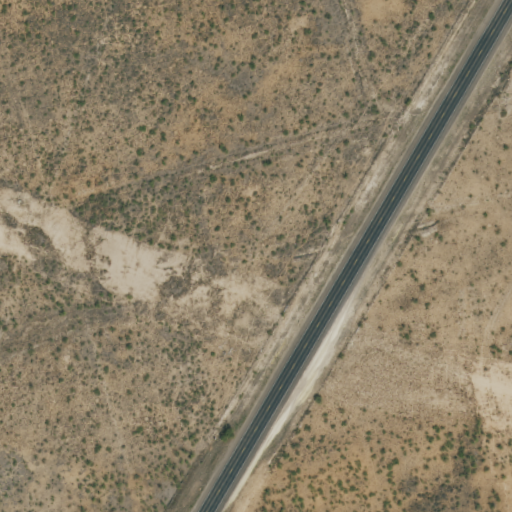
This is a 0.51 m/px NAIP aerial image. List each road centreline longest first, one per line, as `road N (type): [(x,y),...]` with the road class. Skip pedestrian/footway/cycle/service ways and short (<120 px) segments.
road 1 (primary): [(210,511),(511,7)]
road 2 (track): [(445,120),(376,161),(347,148),(295,0)]
